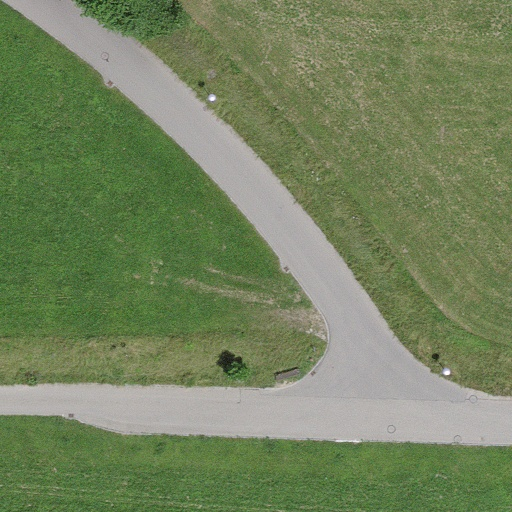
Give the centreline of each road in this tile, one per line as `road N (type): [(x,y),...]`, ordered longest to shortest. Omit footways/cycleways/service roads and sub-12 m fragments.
road 1 (residential): [(417,413),(270,203),(156,82),(46,0)]
road 2 (residential): [(67,401),(417,413)]
